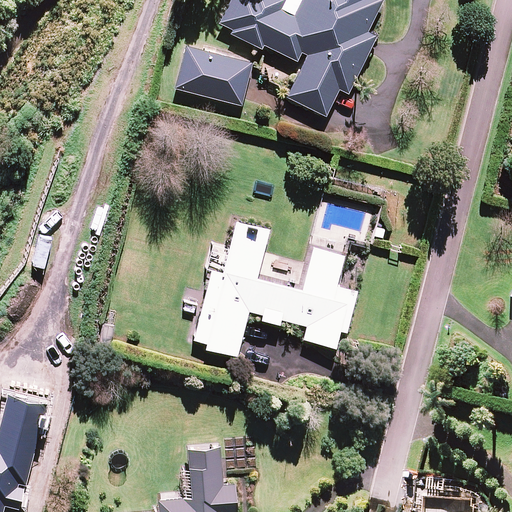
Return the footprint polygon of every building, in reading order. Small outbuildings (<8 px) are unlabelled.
[(298,0),(291,14),(276,7),(279,0),(226,0),(215,25),(257,45),(259,41),(300,61),(283,95),(322,113),(335,86),(345,91),(372,33),(364,29),(377,0),(298,0)] [(249,60),(185,43),(174,86),(238,102),(249,60)] [(208,267),(191,336),(201,338),(200,344),(234,352),(243,312),(275,320),(276,315),(303,322),(300,336),(331,343),(335,326),(343,328),(353,288),(331,282),(340,247),(311,240),(300,287),(253,275),(265,226),(231,218),(224,246),(211,243),(205,266),(208,267)] [(112,322),(101,320),(97,341),(108,343),(112,322)] [(220,482),(217,443),(184,446),(188,494),(155,497),(155,511),(227,511),(228,511),(233,511),(231,481),(220,482)]
